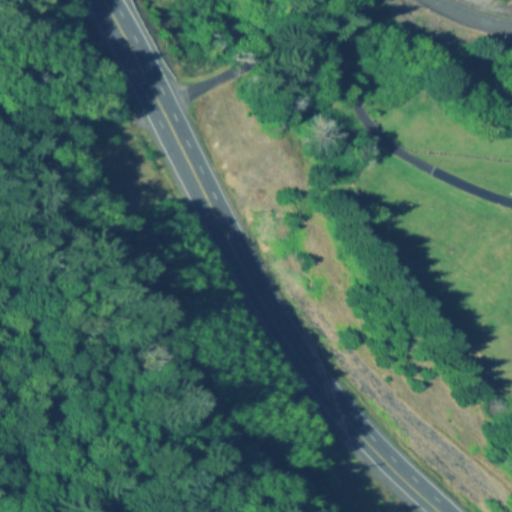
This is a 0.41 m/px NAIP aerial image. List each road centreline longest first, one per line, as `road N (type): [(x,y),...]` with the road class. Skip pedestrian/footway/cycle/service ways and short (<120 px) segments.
road 1 (primary): [(99,0),(268,305),(314,372)]
road 2 (primary): [(314,372),(445,511)]
